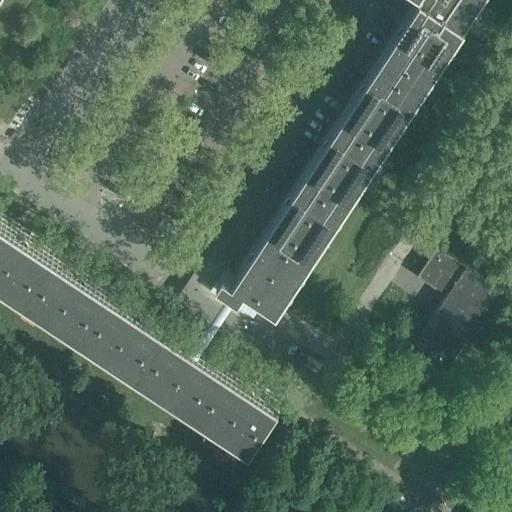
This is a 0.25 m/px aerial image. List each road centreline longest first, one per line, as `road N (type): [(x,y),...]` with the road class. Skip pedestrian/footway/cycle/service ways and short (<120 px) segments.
road 1 (residential): [(444,462),(15,168)]
road 2 (residential): [(15,168),(129,0)]
